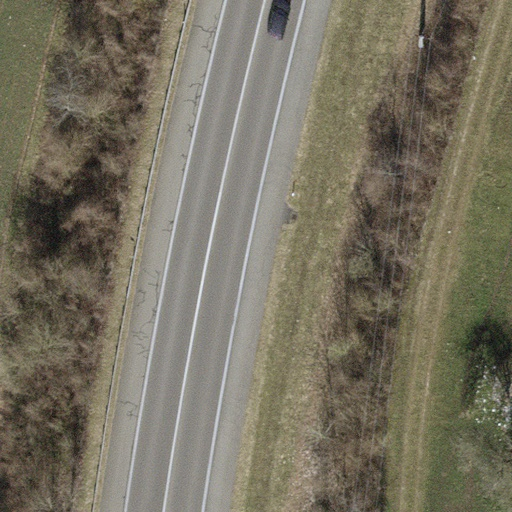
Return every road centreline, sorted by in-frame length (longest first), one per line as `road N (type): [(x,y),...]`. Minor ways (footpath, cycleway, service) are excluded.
road 1 (trunk): [(268,0),(204,281),(169,511)]
road 2 (track): [(511,112),(435,380),(425,511)]
